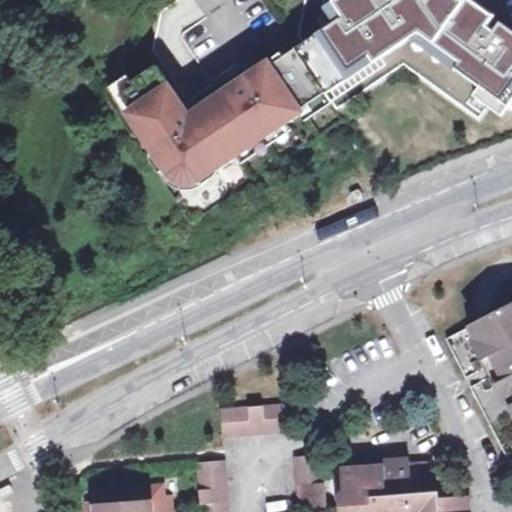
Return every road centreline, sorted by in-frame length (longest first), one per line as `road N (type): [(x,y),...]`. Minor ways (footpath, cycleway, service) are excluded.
road 1 (tertiary): [(0,463),(226,330),(375,261)]
road 2 (tertiary): [(362,238),(0,417)]
road 3 (residential): [(422,358),(319,408),(319,436),(247,448),(251,511)]
road 4 (residential): [(422,358),(494,506)]
road 5 (tertiary): [(511,177),(362,238)]
road 6 (tertiary): [(375,261),(511,208)]
